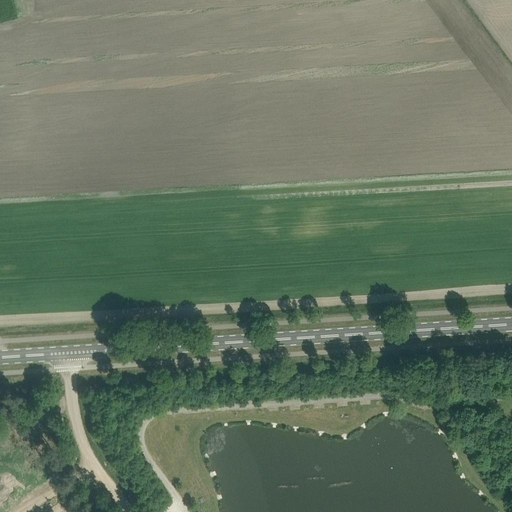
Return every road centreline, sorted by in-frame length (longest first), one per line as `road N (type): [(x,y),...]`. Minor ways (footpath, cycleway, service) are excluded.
road 1 (primary): [(511,327),(0,357)]
road 2 (track): [(128,511),(76,419),(71,352)]
